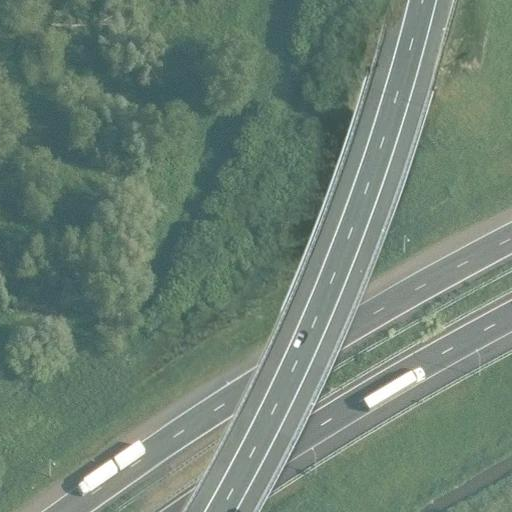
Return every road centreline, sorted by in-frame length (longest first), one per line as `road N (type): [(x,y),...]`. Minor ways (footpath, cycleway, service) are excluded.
road 1 (motorway): [(218,511),(352,228),(422,0)]
road 2 (motorway): [(511,236),(257,380),(64,511)]
road 3 (motorway): [(181,511),(295,436),(511,312)]
